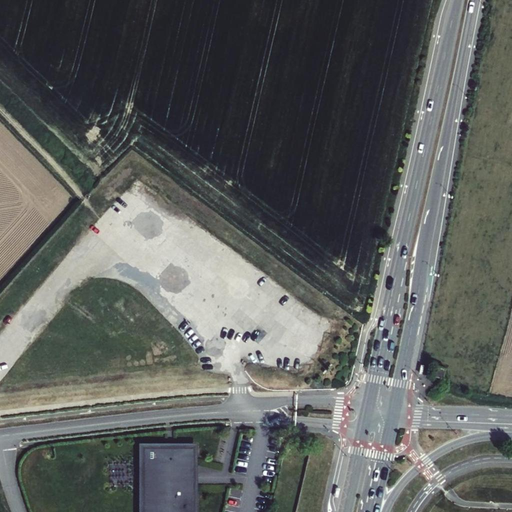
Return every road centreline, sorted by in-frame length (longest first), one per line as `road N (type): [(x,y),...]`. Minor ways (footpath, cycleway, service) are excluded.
road 1 (primary): [(395,409),(472,0)]
road 2 (primary): [(458,0),(369,402)]
road 3 (secondary): [(386,511),(399,486),(432,456),(466,440),(511,436)]
road 4 (secondary): [(392,423),(511,425)]
